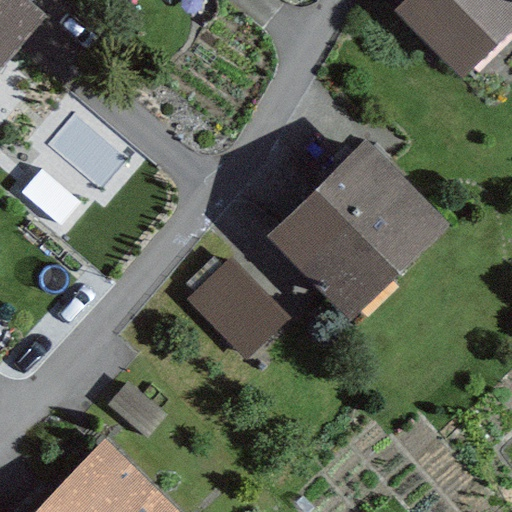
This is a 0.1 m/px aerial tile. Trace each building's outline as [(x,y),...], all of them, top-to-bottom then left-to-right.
[(0,0),(0,30),(6,36),(30,9),(18,0),(0,0)] [(511,0),(398,0),(399,0),(468,69),(511,24),(511,0)] [(355,308),(455,211),(371,126),(272,224),(355,308)] [(247,357),(296,311),(237,249),(188,295),(247,357)] [(189,511),(107,430),(25,511),(189,511)]
